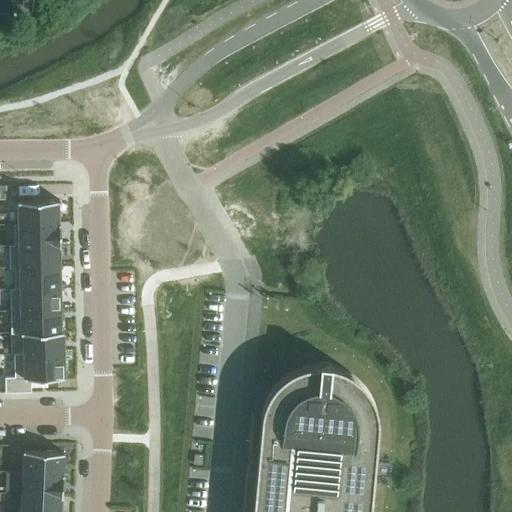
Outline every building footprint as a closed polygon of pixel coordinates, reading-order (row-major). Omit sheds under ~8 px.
[(60,195),(18,196),(19,219),(60,218),(60,195)] [(60,218),(19,219),(19,242),(61,241),(60,218)] [(61,241),(19,242),(20,265),(62,264),(61,241)] [(62,264),(20,265),(20,289),(62,288),(62,264)] [(62,288),(20,289),(21,312),(63,311),(62,288)] [(63,311),(21,312),(21,335),(63,334),(63,311)] [(63,334),(21,335),(22,358),(64,357),(63,334)] [(64,357),(22,358),(22,382),(64,381),(64,357)] [(369,511),(374,458),(377,426),(330,364),(330,362),(319,361),(318,363),(261,416),(255,473),(248,472),(248,471),(246,470),(242,511),(369,511)] [(17,472),(62,474),(63,451),(23,449),(22,471),(17,471),(17,472)] [(62,474),(17,472),(16,493),(61,495),(62,474)] [(19,511),(60,511),(61,495),(16,493),(16,494),(21,494),(19,511)]
